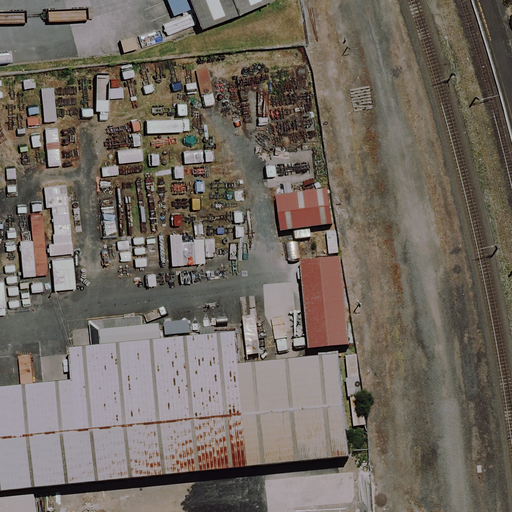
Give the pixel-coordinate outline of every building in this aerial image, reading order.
[(253,0),(194,0),(204,22),(253,0)] [(142,161),(141,149),(118,151),(119,163),(142,161)] [(45,209),(51,209),(53,245),(48,246),(48,256),(72,254),(68,183),(43,184),(45,209)] [(328,227),(323,191),(277,197),(282,233),(328,227)] [(161,241),(106,243),(107,270),(162,268),(161,241)] [(338,254),(295,258),(306,351),(348,346),(338,254)] [(76,259),(52,260),(53,291),(77,290),(76,259)] [(265,315),(243,317),(247,359),(269,357),(265,315)] [(0,493),(354,458),(344,356),(244,367),(241,335),(162,341),(161,324),(144,326),(143,317),(91,322),(93,348),(73,350),(77,383),(0,390),(0,493)]
